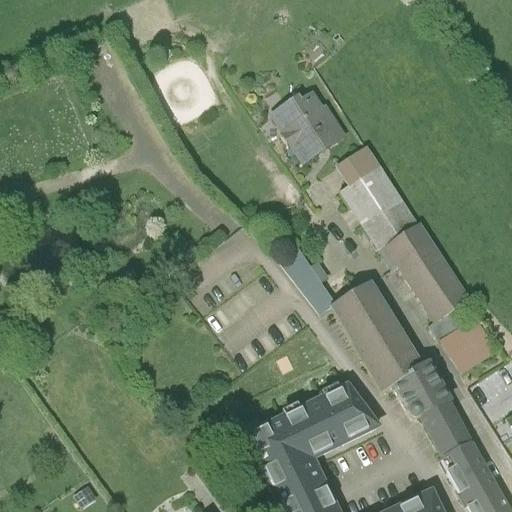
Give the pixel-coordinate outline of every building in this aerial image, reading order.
[(298,109),(295,105),(277,117),(288,134),(284,137),(293,150),(297,148),(306,160),(338,139),(330,126),(334,123),(325,110),(321,112),(312,99),(298,109)] [(365,149),(334,170),(348,191),(379,170),(365,149)] [(348,191),(340,196),(360,229),(400,202),(379,170),(348,191)] [(467,306),(400,202),(360,229),(390,275),(397,272),(434,327),(428,331),(437,345),(439,343),(465,326),(457,313),(467,306)] [(314,279),(296,251),(276,264),(320,319),(330,313),(329,311),(331,310),(314,279)] [(420,372),(369,287),(331,310),(329,311),(330,313),(381,396),(392,389),(420,372)] [(497,353),(475,319),(465,326),(439,343),(462,377),(497,353)] [(420,372),(392,389),(409,420),(412,422),(416,422),(419,420),(446,404),(427,368),(420,372)] [(436,511),(430,497),(399,511),(333,511),(310,464),(375,432),(346,392),(245,441),(279,511),(436,511)] [(494,492),(446,404),(419,420),(441,463),(438,464),(463,510),(494,492)] [(504,511),(494,492),(463,510),(463,511),(504,511)]
